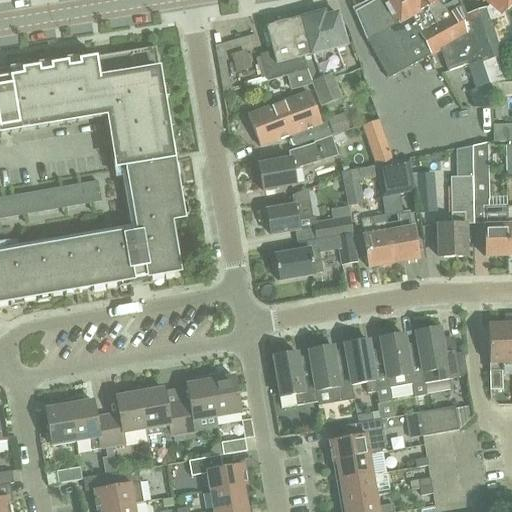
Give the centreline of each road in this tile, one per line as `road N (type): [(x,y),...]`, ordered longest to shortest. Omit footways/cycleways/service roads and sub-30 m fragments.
road 1 (residential): [(241,293),(189,0)]
road 2 (residential): [(247,331),(421,299),(511,295)]
road 3 (residential): [(0,352),(24,332),(241,293)]
road 4 (residential): [(20,385),(232,347),(247,331)]
road 5 (residential): [(247,331),(278,511)]
road 6 (secondary): [(0,22),(144,0)]
road 7 (residential): [(20,385),(41,511)]
